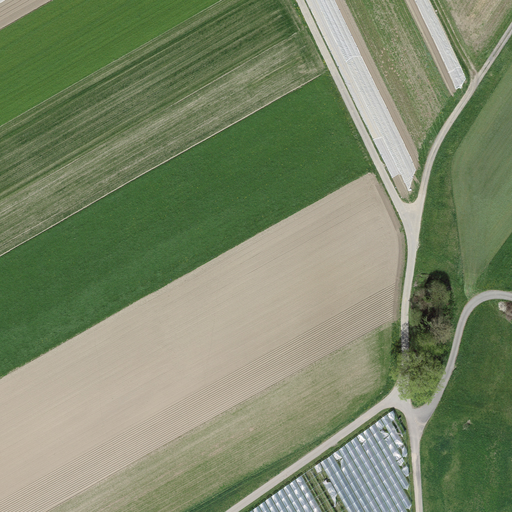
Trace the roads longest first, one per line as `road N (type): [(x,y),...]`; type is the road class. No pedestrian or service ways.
road 1 (track): [(300,0),(412,244),(403,390),(231,511)]
road 2 (track): [(412,244),(446,128),(511,30)]
road 3 (track): [(511,298),(484,296),(468,307),(449,369),(422,413),(409,414),(403,390)]
